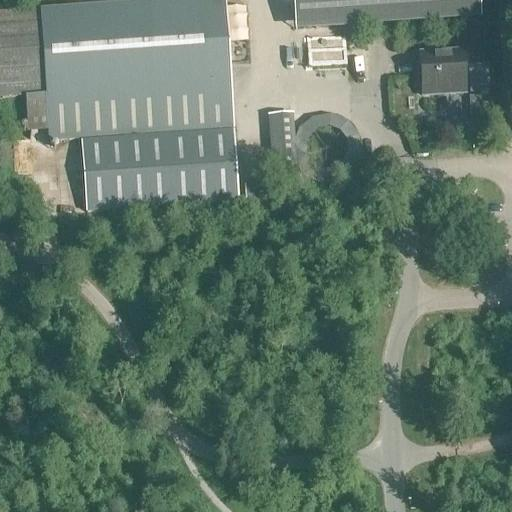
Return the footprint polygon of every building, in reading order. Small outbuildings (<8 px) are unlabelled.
[(474,0),(288,0),(291,32),(476,21),(474,0)] [(232,130),(228,84),(223,1),(40,13),(0,16),(0,101),(46,98),(49,143),(232,130)] [(419,55),(422,97),(464,94),(462,53),(419,55)] [(292,145),(291,136),(295,135),(294,124),(290,125),(277,125),(280,165),(293,164),(292,145)] [(232,134),(81,144),(85,213),(236,203),(232,134)]
